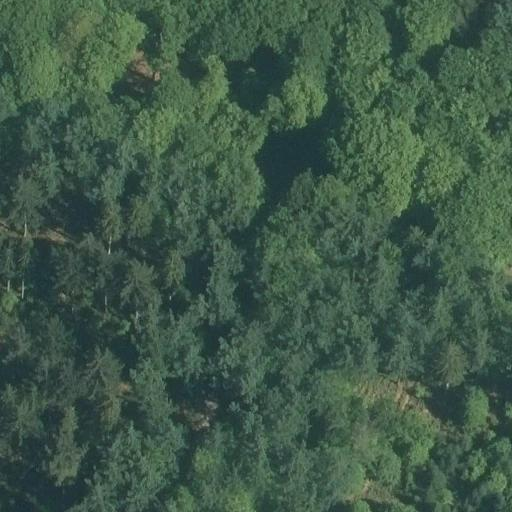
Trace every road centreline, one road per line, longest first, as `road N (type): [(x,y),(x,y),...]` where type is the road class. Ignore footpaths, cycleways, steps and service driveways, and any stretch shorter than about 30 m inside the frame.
road 1 (track): [(288,198),(166,511)]
road 2 (track): [(288,198),(0,87)]
road 3 (track): [(511,281),(288,198)]
road 4 (track): [(367,0),(288,198)]
